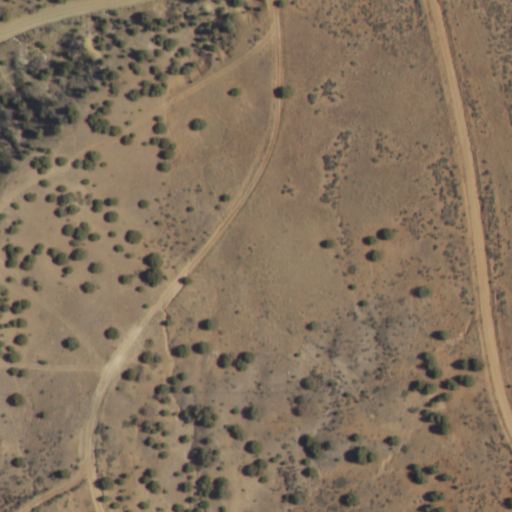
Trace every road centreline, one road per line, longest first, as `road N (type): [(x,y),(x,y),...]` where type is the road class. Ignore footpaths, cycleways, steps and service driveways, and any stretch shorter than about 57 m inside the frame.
road 1 (track): [(99,511),(87,467),(99,392),(144,320),(235,209),(270,140),(271,0)]
road 2 (residential): [(0,32),(123,0)]
